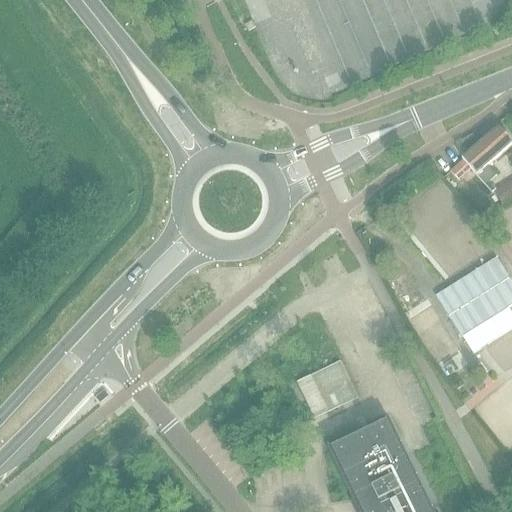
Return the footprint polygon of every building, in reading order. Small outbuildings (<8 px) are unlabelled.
[(467,154),(461,159),(462,160),(471,169),(492,193),(496,189),(489,182),(496,176),(488,166),(511,144),(511,141),(499,127),(485,138),(467,154)] [(471,169),(462,160),(449,171),(458,181),(471,169)] [(502,204),(511,197),(511,181),(494,192),(502,204)] [(511,328),(511,314),(508,307),(511,304),(511,283),(496,258),(437,295),(435,296),(445,312),(461,337),(463,336),(473,353),(511,328)] [(340,361),(296,382),(313,419),(357,398),(348,379),(340,361)] [(387,417),(326,447),(351,497),(352,500),(357,510),(358,511),(433,511),(426,496),(407,458),(387,417)]
